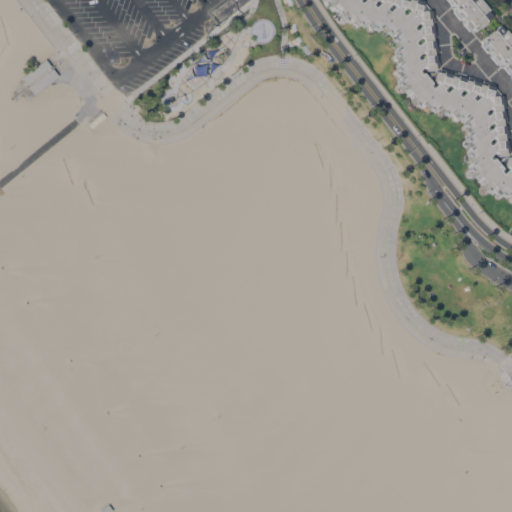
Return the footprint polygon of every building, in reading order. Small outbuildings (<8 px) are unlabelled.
[(361,0),(363,2),(365,0),(423,0),(423,1),(424,1),(431,10),(434,10),(435,22),(431,23),(431,25),(435,24),(436,37),(433,37),(433,40),(436,40),(438,52),(434,53),(435,55),(438,54),(439,65),(435,65),(436,70),(427,71),(426,68),(425,66),(421,69),(424,73),(425,72),(429,77),(428,77),(432,83),(431,84),(434,87),(439,83),(437,81),(434,80),(437,72),(439,72),(441,68),(453,72),(452,76),(454,77),(455,73),(467,76),(466,80),(468,81),(469,77),(481,80),(480,84),(482,85),(483,81),(495,84),(494,86),(495,87),(502,95),(505,96),(506,108),(503,108),(503,111),(506,110),(507,123),(504,123),(504,126),(508,125),(509,137),(506,138),(506,140),(509,140),(510,150),(506,151),(507,156),(498,157),(497,154),(496,151),(492,155),(495,159),(496,157),(504,167),(503,168),(503,169),(505,172),(510,169),(508,166),(506,166),(508,157),(511,158),(511,154),(511,197),(510,195),(508,196),(505,199),(503,196),(502,197),(500,194),(499,195),(495,191),(494,192),(491,195),(489,192),(488,192),(486,190),(484,191),(481,186),(482,185),(474,176),(472,177),(469,173),(471,171),(469,169),(467,166),(472,162),(468,157),(469,156),(468,154),(465,151),(467,149),(470,147),(466,143),(468,141),(466,140),(463,136),(467,133),(468,132),(465,128),(466,127),(464,125),(460,120),(457,116),(456,117),(453,114),(449,117),(446,114),(445,115),(443,113),(442,113),(439,109),(434,113),(432,110),(430,111),(429,109),(428,109),(424,105),(420,109),(417,106),(416,106),(414,104),(413,105),(411,102),(410,101),(411,100),(403,90),(402,91),(398,87),(400,86),(398,84),(396,81),(399,78),(400,77),(397,72),(398,71),(396,69),(394,66),(397,63),(399,62),(395,57),(397,56),(395,54),(392,51),(396,48),(397,47),(394,43),(395,42),(386,31),(385,32),(382,28),(377,32),(375,30),(374,30),(372,27),(371,28),(368,24),(363,28),(361,25),(360,26),(358,23),(357,24),(354,20),(349,24),(347,21),(346,22),(343,19),(342,20),(339,15),(340,14),(333,5),(331,6),(327,2),(328,1),(327,0),(361,0)] [(480,0),(489,10),(487,11),(492,16),(485,23),(479,28),(474,31),(469,31),(463,24),(465,22),(462,18),(459,20),(453,13),(453,8),(456,6),(455,4),(452,7),(446,0),(480,0)] [(486,37),(485,36),(492,30),(493,32),(500,26),(504,31),(506,29),(511,36),(511,74),(508,74),(503,67),(505,65),(504,63),(496,64),(490,57),(493,55),(490,51),(487,53),(481,46),(482,41),(486,37)] [(21,78),(44,60),(56,76),(33,94),(21,78)] [(101,113),(88,124),(91,128),(104,116),(101,113)] [(105,502),(110,508),(117,503),(112,497),(105,502)]
